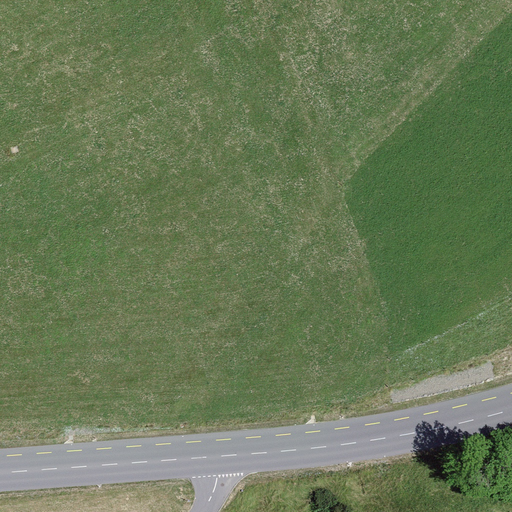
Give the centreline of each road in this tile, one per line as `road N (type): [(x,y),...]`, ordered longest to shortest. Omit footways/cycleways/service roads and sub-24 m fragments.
road 1 (secondary): [(217,458),(377,444),(511,418)]
road 2 (secondary): [(0,474),(217,458)]
